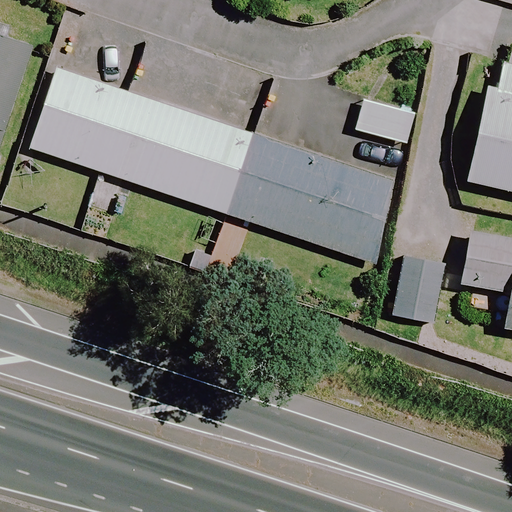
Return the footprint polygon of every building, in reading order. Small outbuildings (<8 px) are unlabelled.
[(0,137),(30,52),(0,41),(0,137)] [(511,69),(492,65),(466,184),(511,193),(511,69)] [(396,185),(59,71),(32,152),(368,266),(396,185)] [(414,116),(363,101),(354,134),(405,149),(414,116)] [(511,242),(469,234),(459,287),(509,296),(503,331),(511,332),(511,242)]
